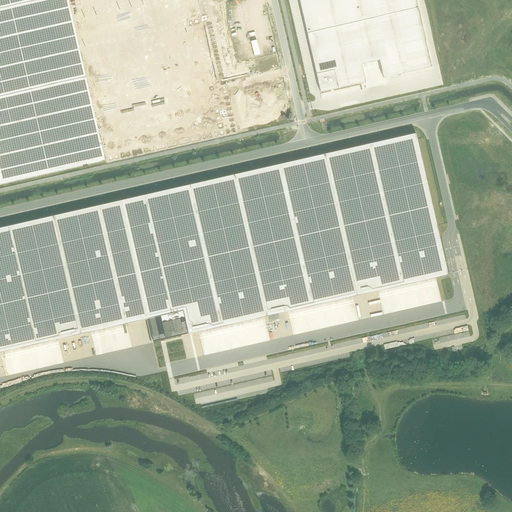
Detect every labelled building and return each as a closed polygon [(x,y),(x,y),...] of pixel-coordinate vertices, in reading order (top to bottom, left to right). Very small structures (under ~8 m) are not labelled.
[(0,0),(0,8),(35,0),(0,0)] [(68,0),(35,0),(0,8),(0,95),(86,76),(79,48),(68,0)] [(204,0),(68,0),(79,48),(209,19),(204,0)] [(299,0),(320,91),(365,81),(361,63),(379,59),(383,77),(432,66),(417,0),(299,0)] [(209,19),(79,48),(86,76),(105,159),(105,160),(234,130),(229,108),(228,103),(209,19)] [(86,76),(0,95),(0,183),(105,160),(105,159),(86,76)] [(444,133),(453,172),(491,164),(507,160),(510,171),(511,170),(511,148),(501,138),(502,138),(480,116),(450,123),(449,123),(448,124),(447,124),(447,125),(446,125),(446,126),(445,126),(445,127),(444,128),(444,129),(444,130),(444,131),(444,132),(444,133)] [(324,153),(357,294),(432,277),(448,274),(415,132),(324,153)] [(234,173),(267,315),(357,294),(324,153),(234,173)] [(508,171),(510,171),(507,160),(491,164),(493,175),(508,171)] [(491,164),(453,172),(467,234),(505,225),(493,175),(491,164)] [(121,199),(148,317),(153,341),(160,339),(160,341),(166,340),(165,338),(245,320),(264,316),(267,315),(234,173),(121,199)] [(127,322),(148,317),(121,199),(55,214),(82,332),(108,327),(127,322)] [(0,351),(82,332),(55,214),(0,226),(0,351)] [(511,256),(505,225),(467,234),(481,295),(511,288),(511,256)]
